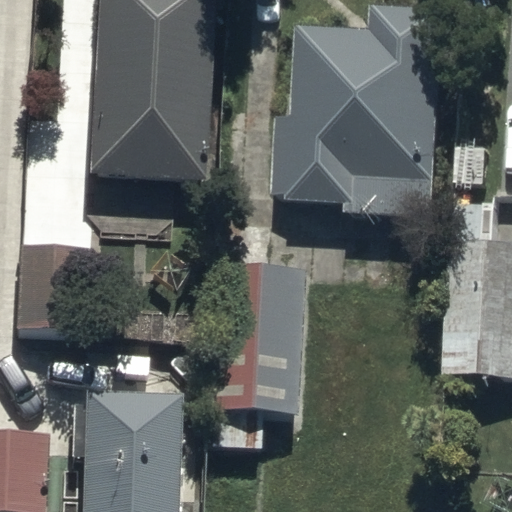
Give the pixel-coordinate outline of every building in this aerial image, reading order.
[(211,0),(96,0),(89,182),(198,188),(211,0)] [(439,233),(448,22),(376,19),(375,42),(301,39),(297,130),(278,129),(275,205),(291,206),(290,215),(350,217),(349,229),(439,233)] [(511,391),(511,256),(451,253),(445,388),(511,391)] [(89,261),(17,260),(16,343),(88,344),(89,261)] [(297,429),(304,287),(217,283),(209,458),(260,460),(262,428),(297,429)] [(181,511),(188,398),(90,396),(83,511),(181,511)] [(43,511),(46,447),(0,445),(0,511),(43,511)]
